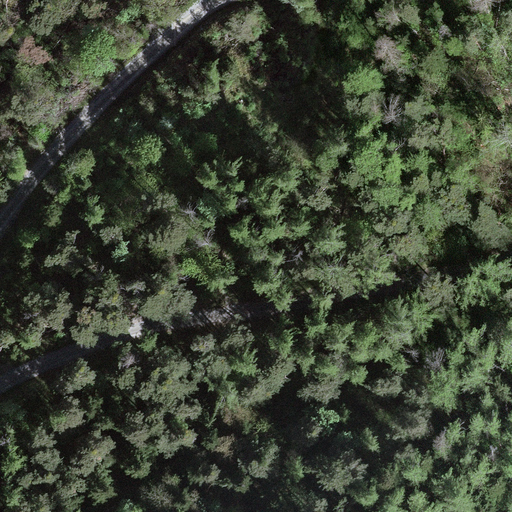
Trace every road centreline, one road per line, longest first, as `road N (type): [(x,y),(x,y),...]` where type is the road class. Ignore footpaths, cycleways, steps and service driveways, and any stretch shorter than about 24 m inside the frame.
road 1 (track): [(0,387),(139,324),(437,276),(511,256)]
road 2 (track): [(214,0),(114,84),(0,220)]
